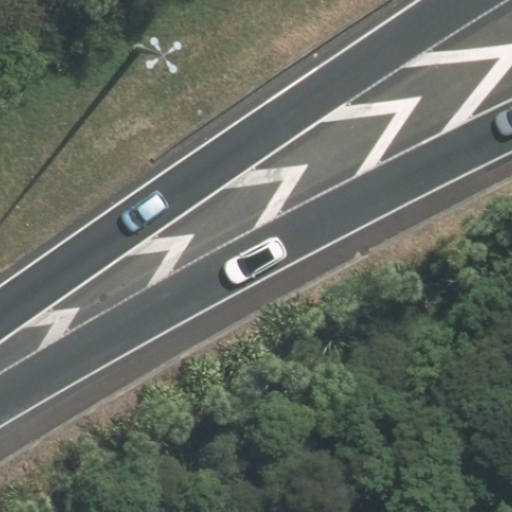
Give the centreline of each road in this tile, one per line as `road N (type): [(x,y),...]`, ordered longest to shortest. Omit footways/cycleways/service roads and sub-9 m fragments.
road 1 (motorway): [(511,129),(285,246),(0,409)]
road 2 (motorway): [(464,0),(0,331)]
